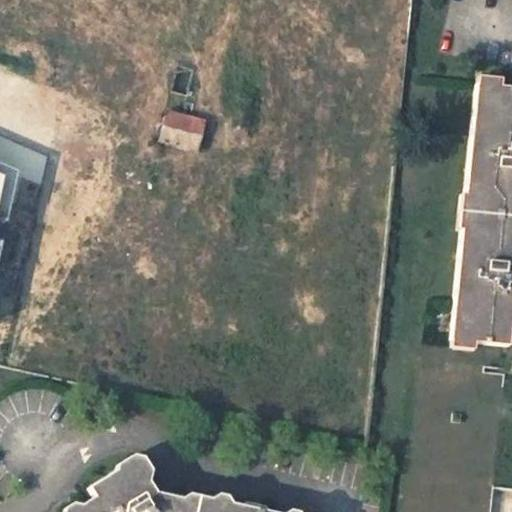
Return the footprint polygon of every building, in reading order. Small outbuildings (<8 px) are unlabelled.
[(394,0),(278,0),(192,395),(348,426),(394,0)] [(500,80),(477,78),(467,196),(462,195),(460,218),(511,222),(511,89),(499,88),(500,80)] [(204,122),(166,113),(158,141),(197,150),(204,122)] [(0,254),(18,172),(0,163),(0,254)] [(452,340),(451,349),(474,350),(474,343),(511,346),(511,336),(511,222),(460,218),(459,231),(463,232),(456,303),(452,340)] [(62,511),(194,511),(198,494),(188,491),(180,497),(154,490),(147,479),(150,466),(142,454),(132,451),(118,461),(114,468),(88,483),(94,493),(78,503),(70,501),(63,505),(62,511)] [(210,497),(198,494),(194,511),(298,511),(297,509),(287,508),(281,511),(279,511),(268,509),(265,503),(247,498),(244,504),(229,500),(225,493),(216,491),(210,497)]
